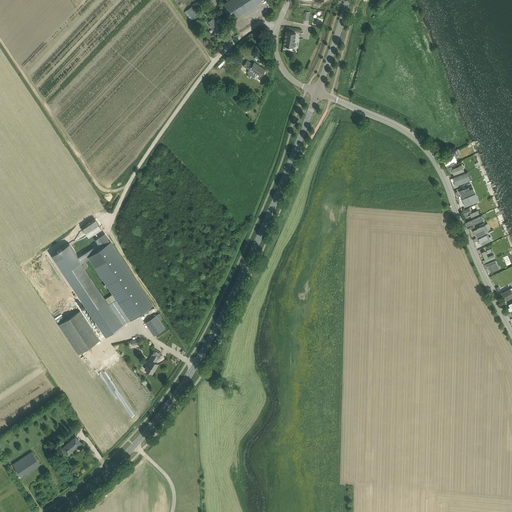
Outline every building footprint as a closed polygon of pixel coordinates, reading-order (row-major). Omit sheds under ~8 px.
[(208,0),(215,9),(221,5),(216,0),(208,0)] [(231,0),(222,6),(231,20),(260,0),(231,0)] [(184,12),(186,15),(190,20),(198,15),(192,7),(184,12)] [(208,22),(216,33),(221,29),(213,18),(208,22)] [(295,33),(286,31),(283,45),(293,47),(293,46),(294,47),(295,46),(296,43),(295,42),(294,42),(295,33)] [(247,60),(243,66),(249,70),(247,73),(249,74),(248,75),(248,76),(248,77),(249,78),(251,78),(251,77),(252,76),(254,78),(257,74),(261,76),(265,70),(254,62),(253,64),(247,60)] [(450,157),(443,160),(447,167),(457,162),(456,161),(457,161),(455,155),(450,157)] [(459,166),(451,169),(452,169),(454,175),(464,170),(462,164),(459,165),(459,166)] [(468,171),(453,177),(456,185),(471,179),(468,171)] [(464,189),(459,191),(462,197),(475,191),(473,188),(470,189),(465,192),(464,189)] [(474,194),(463,199),(466,205),(477,200),(474,194)] [(470,207),(462,211),(464,215),(465,215),(466,217),(470,215),(471,217),(480,213),(478,209),(475,211),(474,210),(472,211),(470,207)] [(482,215),(466,222),(468,226),(472,224),(484,219),(482,215)] [(83,228),(88,236),(101,228),(95,219),(83,228)] [(477,229),(473,231),(476,237),(489,231),(488,230),(490,229),(488,223),(486,224),(477,228),(477,229)] [(487,234),(478,238),(482,245),(491,240),(487,234)] [(111,242),(104,246),(102,241),(77,257),(68,244),(52,255),(106,336),(152,304),(111,242)] [(485,250),(482,252),(485,259),(486,262),(495,257),(494,253),(488,256),(485,250)] [(495,259),(486,263),(488,267),(489,267),(491,272),(495,270),(493,265),(497,264),(495,259)] [(501,283),(499,277),(492,279),(495,286),(501,283)] [(499,294),(499,295),(502,301),(505,300),(505,301),(511,297),(511,290),(510,287),(501,292),(501,293),(499,294)] [(59,324),(79,355),(101,340),(81,310),(59,324)] [(145,321),(153,334),(164,327),(155,314),(145,321)] [(145,368),(148,371),(152,373),(158,364),(155,362),(157,358),(158,358),(161,353),(157,350),(155,349),(151,355),(152,355),(149,358),(146,364),(147,365),(145,368)] [(62,449),(67,455),(81,443),(75,437),(62,449)] [(13,464),(21,476),(40,464),(32,451),(13,464)]
